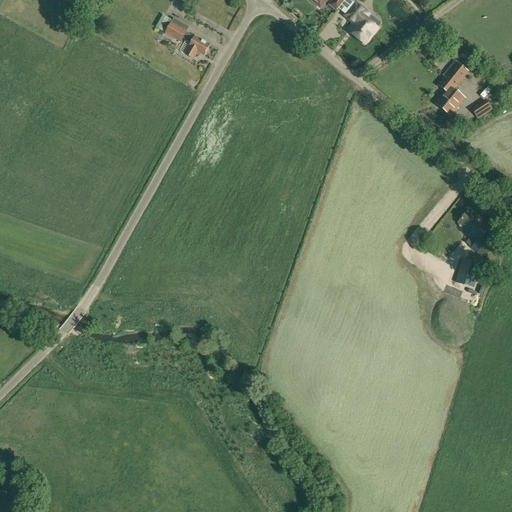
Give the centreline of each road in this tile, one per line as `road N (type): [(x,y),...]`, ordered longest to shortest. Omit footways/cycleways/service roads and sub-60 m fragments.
road 1 (unclassified): [(0,395),(81,309),(258,0)]
road 2 (unclassified): [(510,209),(258,0)]
